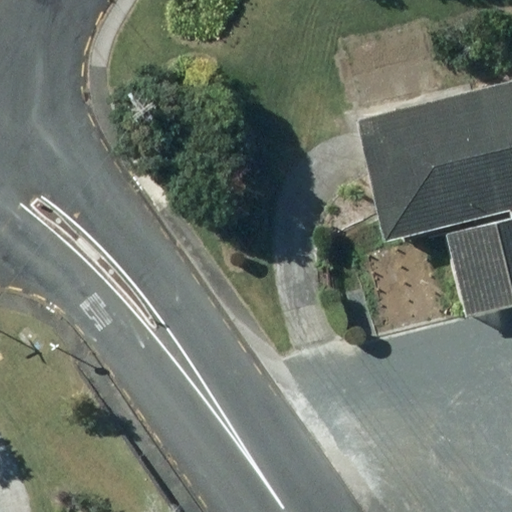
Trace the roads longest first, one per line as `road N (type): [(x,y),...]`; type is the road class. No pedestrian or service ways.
road 1 (tertiary): [(285,511),(144,314),(87,250),(0,184)]
road 2 (residential): [(63,0),(0,106)]
